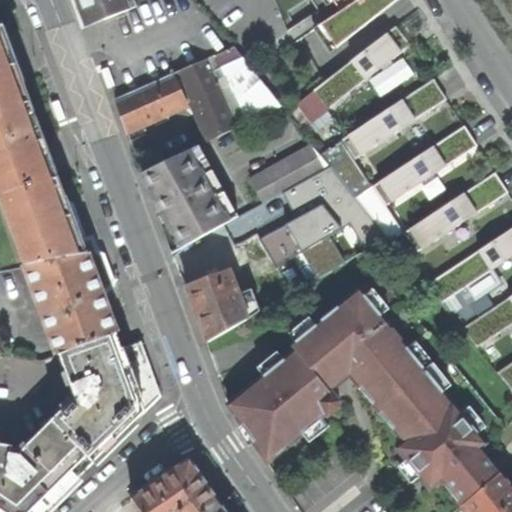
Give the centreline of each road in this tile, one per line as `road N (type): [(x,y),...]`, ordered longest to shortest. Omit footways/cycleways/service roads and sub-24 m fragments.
road 1 (tertiary): [(204,414),(50,0)]
road 2 (residential): [(204,414),(79,511)]
